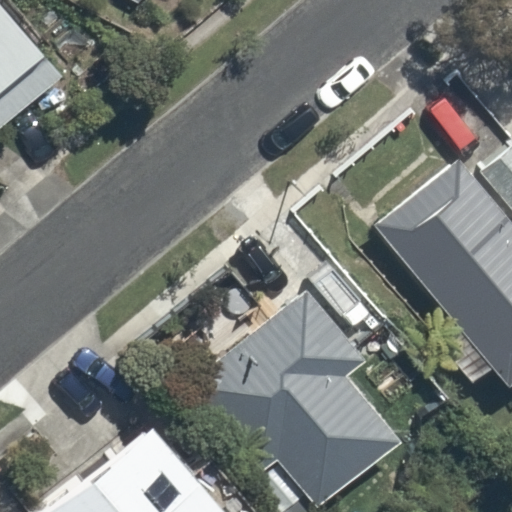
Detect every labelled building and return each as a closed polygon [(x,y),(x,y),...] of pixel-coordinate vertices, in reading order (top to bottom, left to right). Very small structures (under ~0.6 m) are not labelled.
[(0,0),(0,123),(63,74),(4,0),(0,0)] [(511,139),(504,130),(462,166),(511,223),(511,139)] [(444,145),(362,217),(498,372),(511,360),(511,223),(462,166),(444,145)] [(395,442),(331,360),(359,338),(309,274),(182,374),(248,459),(268,443),(316,504),(395,442)] [(104,445),(26,511),(223,511),(183,465),(147,495),(104,445)]
